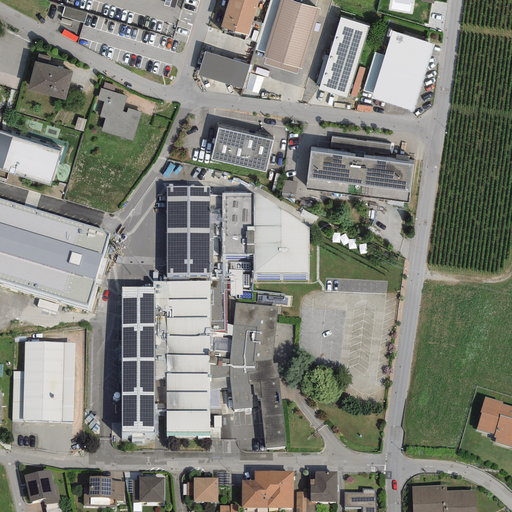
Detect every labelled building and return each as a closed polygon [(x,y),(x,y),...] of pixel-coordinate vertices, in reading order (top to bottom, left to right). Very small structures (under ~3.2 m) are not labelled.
[(258,0),(228,0),(220,27),(248,35),(258,0)] [(269,0),(255,50),(264,53),(280,0),(269,0)] [(299,68),(301,69),(320,9),(290,0),(280,0),(264,53),(263,57),(265,58),(264,64),(297,74),(299,68)] [(64,5),(61,15),(83,21),(86,11),(64,5)] [(368,26),(340,18),(318,90),(347,98),(368,26)] [(435,45),(392,31),(384,56),(372,94),(371,98),(413,112),(435,45)] [(249,66),(205,52),(198,75),(241,89),(249,66)] [(372,94),(384,56),(374,53),(362,91),(372,94)] [(38,54),(36,62),(48,65),(50,57),(38,54)] [(36,62),(35,62),(27,90),(65,100),(72,72),(48,65),(36,62)] [(364,68),(359,67),(350,95),(356,97),(364,68)] [(247,92),(260,93),(261,74),(248,73),(247,92)] [(104,83),(103,89),(113,92),(115,85),(104,83)] [(105,118),(101,131),(132,140),(141,112),(127,108),(126,112),(122,111),(127,96),(113,92),(103,89),(100,88),(97,100),(103,101),(99,116),(105,118)] [(87,120),(77,117),(74,129),(83,131),(87,120)] [(274,141),(218,128),(211,159),(266,172),(274,141)] [(60,152),(12,137),(0,132),(0,169),(1,170),(50,185),(60,152)] [(310,151),(306,190),(408,203),(413,165),(391,162),(388,161),(390,145),(331,137),(329,154),(310,151)] [(296,197),(296,180),(282,180),(282,196),(296,197)] [(209,186),(166,186),(167,273),(209,273),(209,224),(209,196),(209,186)] [(222,196),(209,196),(209,224),(222,224),(222,254),(254,253),(253,273),(309,274),(309,228),(256,193),(253,193),(222,193),(222,196)] [(109,233),(0,199),(0,280),(89,307),(97,280),(101,281),(108,259),(101,257),(109,233)] [(167,437),(210,437),(209,390),(218,389),(231,387),(233,410),(257,406),(257,398),(260,398),(266,448),(286,447),(277,363),(272,363),(272,359),(277,307),(235,302),(232,338),(230,359),(216,358),(216,357),(213,357),(213,351),(210,351),(210,281),(153,281),(152,287),(122,286),(121,430),(153,430),(153,410),(166,410),(167,437)] [(22,421),(73,422),(75,343),(24,342),(24,372),(22,421)] [(22,421),(24,372),(13,372),(11,420),(22,421)] [(503,402),(484,397),(480,412),(481,412),(476,429),(494,434),(493,437),(495,438),(494,442),(511,447),(511,406),(502,404),(503,402)] [(44,506),(60,503),(56,484),(53,484),(50,470),(24,475),(29,502),(43,500),(44,506)] [(241,480),(241,508),(267,508),(268,471),(254,471),(254,480),(241,480)] [(268,471),(267,508),(293,508),(293,471),(268,471)] [(337,502),(336,472),(314,472),(314,479),(309,479),(309,492),(309,502),(315,502),(337,502)] [(216,473),(216,478),(217,478),(217,485),(229,485),(229,473),(216,473)] [(111,477),(89,477),(89,488),(84,488),(83,506),(116,507),(116,501),(116,495),(114,495),(115,481),(112,481),(111,477)] [(164,503),(164,478),(139,478),(139,480),(139,503),(164,503)] [(217,485),(217,478),(216,478),(193,478),(193,483),(187,483),(187,496),(193,496),(193,502),(217,502),(217,485)] [(116,495),(116,501),(123,501),(124,482),(115,481),(114,495),(116,495)] [(446,486),(411,487),(412,511),(475,511),(475,491),(446,491),(446,486)] [(361,507),(361,511),(376,511),(375,490),(362,489),(362,492),(344,492),(344,508),(361,507)] [(305,511),(306,492),(296,492),(295,511),(305,511)] [(309,502),(309,492),(306,492),(305,511),(314,511),(315,502),(309,502)]
